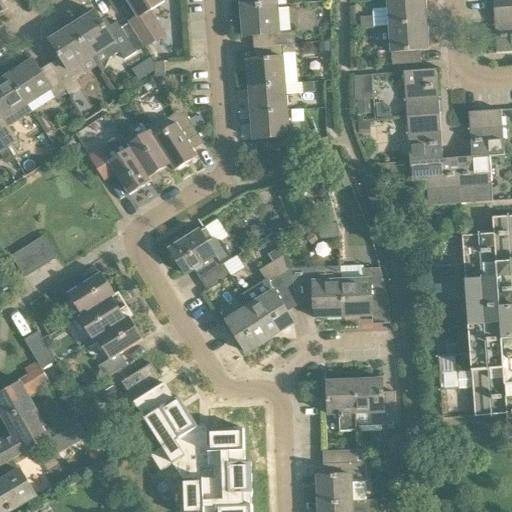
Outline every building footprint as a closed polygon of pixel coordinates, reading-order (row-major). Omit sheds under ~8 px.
[(145,49),(167,35),(151,10),(165,1),(163,0),(127,0),(138,16),(128,23),(145,49)] [(242,0),(243,9),(276,6),(275,0),(242,0)] [(389,27),(426,24),(424,0),(395,0),(388,1),(389,27)] [(511,0),(492,0),(493,9),(511,7),(511,0)] [(253,37),(254,49),(284,46),(293,46),(292,33),(277,34),(276,6),(243,9),(245,38),(253,37)] [(511,53),(511,7),(493,9),(495,38),(497,54),(511,53)] [(96,12),(73,27),(92,57),(104,49),(109,59),(119,52),(124,60),(136,52),(117,22),(106,29),(96,12)] [(360,18),(361,29),(374,28),(373,17),(360,18)] [(392,66),(422,64),(421,51),(428,51),(426,24),(389,27),(392,66)] [(66,91),(69,96),(85,122),(95,115),(79,89),(81,88),(76,80),(86,74),(80,64),(92,57),(73,27),(50,41),(60,58),(49,65),(66,91)] [(320,43),(320,53),(330,52),(330,43),(320,43)] [(286,85),(284,46),(254,49),(255,61),(246,61),(248,75),(245,75),(246,85),(248,85),(249,88),(286,85)] [(55,98),(66,91),(49,65),(39,71),(33,61),(10,76),(29,106),(51,92),(55,98)] [(155,77),(165,76),(164,62),(154,63),(155,77)] [(404,73),(407,118),(440,115),(437,71),(404,73)] [(29,106),(10,76),(0,81),(0,136),(7,148),(18,141),(5,121),(29,106)] [(301,83),(302,94),(315,92),(314,82),(301,83)] [(288,111),(286,85),(249,88),(249,101),(247,101),(248,112),(250,112),(250,114),(288,111)] [(372,113),(372,102),(361,103),(361,114),(372,113)] [(384,103),(376,104),(377,118),(391,117),(391,108),(384,103)] [(155,137),(171,165),(176,172),(199,158),(194,151),(205,144),(183,109),(167,119),(172,127),(155,137)] [(290,150),(288,111),(250,114),(251,128),(249,128),(250,139),(252,139),(253,141),(261,140),(262,152),(290,150)] [(472,158),(490,157),(505,156),(502,111),(469,114),(472,158)] [(443,160),(440,115),(407,118),(410,163),(443,160)] [(360,134),(370,134),(369,123),(359,124),(360,134)] [(151,131),(128,145),(130,148),(153,182),(154,185),(163,180),(158,173),(171,165),(155,137),(151,131)] [(90,158),(104,180),(115,173),(129,197),(153,182),(130,148),(128,145),(125,140),(122,142),(117,139),(108,144),(108,150),(105,152),(103,150),(90,158)] [(330,176),(344,170),(337,154),(323,160),(330,176)] [(472,158),(457,159),(461,205),(493,203),(490,157),(472,158)] [(457,159),(443,160),(410,163),(411,182),(427,181),(428,207),(461,205),(457,159)] [(406,164),(385,166),(385,173),(406,172),(406,164)] [(511,217),(493,219),(494,235),(463,237),(474,418),(507,415),(509,431),(511,430),(511,217)] [(262,223),(250,227),(254,239),(265,236),(262,223)] [(194,271),(199,280),(224,265),(233,260),(222,242),(212,239),(205,228),(169,251),(186,276),(194,271)] [(57,258),(57,257),(44,237),(32,244),(46,265),(57,258)] [(22,251),(36,272),(46,265),(32,244),(22,251)] [(268,255),(273,263),(284,256),(279,248),(268,255)] [(22,251),(11,257),(25,279),(36,272),(22,251)] [(243,296),(250,307),(270,339),(295,324),(284,306),(297,298),(289,270),(284,256),(273,263),(259,271),(266,281),(243,296)] [(199,280),(206,290),(208,292),(231,277),(224,265),(199,280)] [(289,270),(297,298),(299,305),(310,306),(311,309),(315,309),(315,318),(343,317),(342,282),(341,267),(289,270)] [(342,282),(343,317),(372,316),(372,305),(391,304),(381,269),(363,270),(364,281),(342,282)] [(450,272),(433,273),(434,285),(451,284),(450,272)] [(78,288),(71,277),(49,291),(57,303),(68,296),(81,316),(112,297),(116,296),(101,273),(78,288)] [(0,294),(10,289),(1,274),(0,274),(0,294)] [(93,342),(96,339),(129,317),(133,315),(127,306),(120,310),(112,297),(81,316),(78,319),(93,342)] [(247,355),(270,339),(250,307),(226,322),(247,355)] [(144,339),(129,317),(96,339),(109,360),(98,367),(105,379),(127,365),(121,355),(144,339)] [(16,435),(26,453),(52,437),(30,397),(50,385),(42,371),(56,362),(38,332),(24,341),(37,363),(25,371),(28,377),(0,394),(0,410),(1,409),(15,435),(16,435)] [(440,358),(441,373),(455,372),(454,358),(440,358)] [(128,393),(144,382),(148,388),(161,380),(151,364),(122,383),(128,393)] [(471,372),(444,374),(444,390),(472,388),(471,372)] [(357,428),(372,427),(397,426),(396,393),(383,393),(383,377),(377,378),(377,381),(355,382),(356,414),(357,428)] [(356,414),(355,382),(327,383),(328,414),(334,414),(334,419),(340,419),(340,431),(357,431),(357,428),(356,414)] [(160,471),(172,464),(182,481),(182,511),(251,511),(251,464),(244,465),(244,431),(200,432),(178,398),(174,401),(164,385),(134,403),(162,448),(150,456),(160,471)] [(112,387),(99,396),(106,406),(120,398),(112,387)] [(71,427),(80,443),(89,438),(80,423),(71,427)] [(0,468),(13,461),(26,453),(16,435),(15,435),(0,442),(0,468)] [(357,451),(323,452),(324,465),(358,463),(357,451)] [(0,511),(7,511),(37,495),(13,461),(0,468),(0,511)] [(358,463),(324,465),(324,477),(315,477),(315,483),(317,482),(318,503),(353,502),(354,502),(353,483),(367,483),(366,463),(358,463)] [(376,511),(376,501),(354,502),(353,502),(318,503),(315,503),(315,508),(318,508),(318,511),(376,511)]
